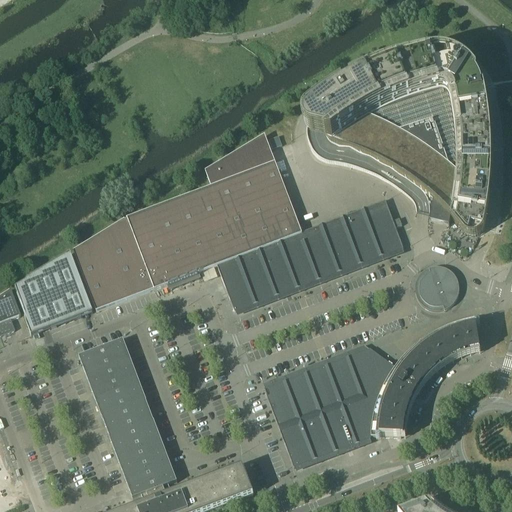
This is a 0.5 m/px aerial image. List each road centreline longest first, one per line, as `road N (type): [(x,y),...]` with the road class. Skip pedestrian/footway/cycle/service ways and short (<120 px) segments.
road 1 (unclassified): [(430,258),(401,203),(312,163),(301,151),(301,124),(332,95),(376,72),(439,53),(458,56),(492,91),(498,142),(494,220),(470,279)]
road 2 (unclassified): [(505,293),(486,365),(437,395),(418,444),(279,498)]
road 3 (unclassified): [(222,343),(203,293),(0,367)]
road 4 (unclassified): [(222,343),(397,283),(430,258)]
road 5 (tertiary): [(456,450),(298,511)]
road 6 (unclassified): [(279,498),(222,343)]
road 7 (tertiary): [(337,511),(461,464)]
